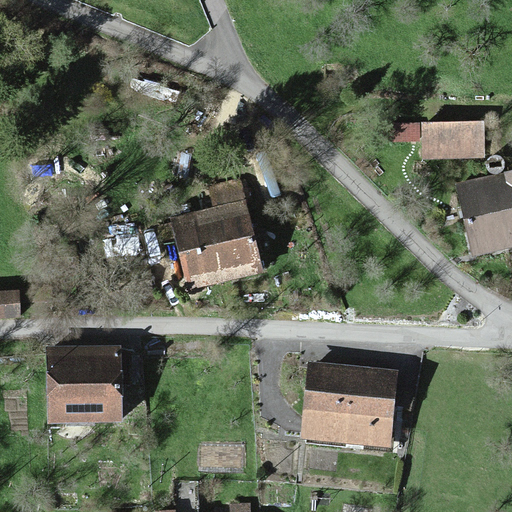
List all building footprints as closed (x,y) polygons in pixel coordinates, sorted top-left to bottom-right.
[(479,131),(379,131),(379,146),(420,146),(420,161),(479,161),(479,131)] [(511,180),(462,192),(478,263),(511,254),(511,180)] [(223,216),(178,225),(190,292),(262,278),(246,192),(220,197),(223,216)] [(80,253),(55,253),(55,277),(80,277),(80,253)] [(19,291),(0,292),(0,318),(20,317),(19,291)] [(126,353),(50,355),(52,430),(128,429),(126,353)] [(402,378),(315,370),(308,447),(395,455),(402,378)]
